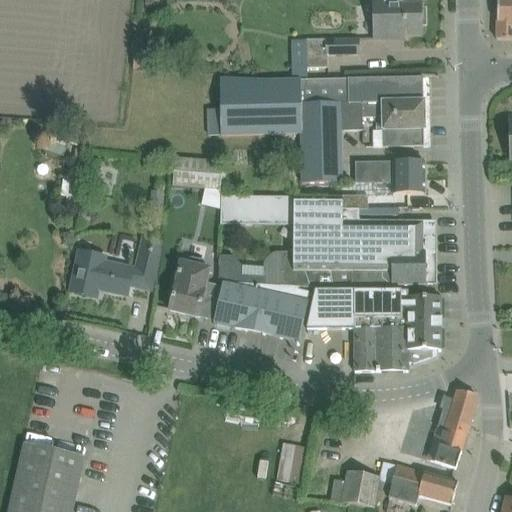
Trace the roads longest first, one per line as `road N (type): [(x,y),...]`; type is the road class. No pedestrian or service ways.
road 1 (tertiary): [(0,323),(332,395),(389,396),(484,365)]
road 2 (tertiary): [(484,365),(470,68)]
road 3 (unknown): [(179,363),(141,435),(115,511)]
